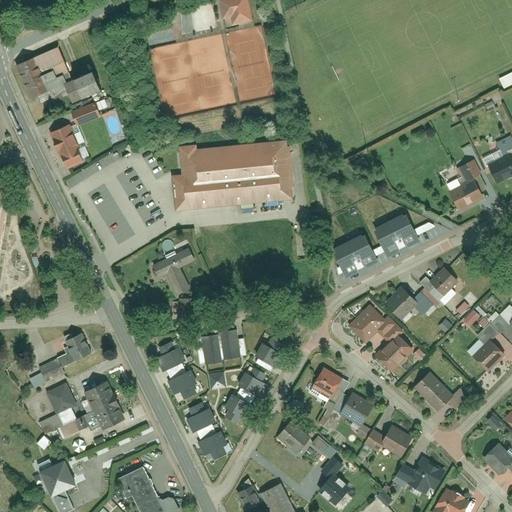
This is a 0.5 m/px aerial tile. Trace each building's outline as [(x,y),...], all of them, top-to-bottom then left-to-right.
[(253,0),(220,0),(224,21),(233,19),(235,27),(257,23),(253,0)] [(72,78),(58,47),(17,66),(33,101),(53,92),(56,99),(70,93),(75,105),(104,92),(93,68),(72,78)] [(511,72),(502,76),(507,87),(511,84),(511,72)] [(80,125),(106,116),(103,109),(110,106),(107,99),(75,111),(80,125)] [(69,123),(50,131),(67,170),(86,162),(69,123)] [(168,173),(170,208),(298,199),(293,136),(172,145),(174,173),(168,173)] [(511,170),(511,163),(506,150),(483,161),(492,180),(511,170)] [(483,177),(475,162),(464,167),(472,182),(451,192),(462,212),(487,200),(477,180),(483,177)] [(407,216),(376,232),(388,255),(418,239),(407,216)] [(377,260),(365,237),(335,252),(346,276),(377,260)] [(191,264),(185,250),(149,266),(155,279),(164,275),(174,298),(188,292),(178,269),(191,264)] [(450,280),(437,263),(423,274),(436,291),(450,280)] [(398,280),(379,298),(395,315),(414,297),(398,280)] [(373,326),(377,331),(389,320),(382,312),(378,316),(365,302),(344,322),(359,339),(373,326)] [(466,307),(457,315),(463,322),(472,314),(466,307)] [(511,311),(503,319),(511,328),(511,311)] [(449,319),(442,326),(449,331),(455,324),(449,319)] [(410,343),(389,320),(377,331),(384,338),(370,350),(384,366),(410,343)] [(88,352),(75,325),(56,334),(63,349),(32,364),(34,369),(20,375),(24,382),(88,352)] [(237,330),(221,333),(225,360),(241,358),(237,330)] [(219,333),(203,335),(206,365),(223,363),(219,333)] [(486,334),(468,351),(483,368),(501,350),(486,334)] [(287,344),(274,337),(270,344),(264,341),(256,354),(260,356),(275,365),(279,367),(287,354),(283,351),(287,344)] [(173,341),(159,347),(162,355),(157,358),(163,372),(167,370),(183,363),(187,361),(180,347),(176,349),(173,341)] [(423,347),(416,354),(423,361),(429,354),(423,347)] [(255,365),(270,374),(275,365),(260,356),(255,365)] [(171,379),(187,372),(183,363),(167,370),(171,379)] [(335,375),(319,364),(306,382),(322,394),(329,385),(335,375)] [(427,367),(408,384),(429,407),(448,391),(427,367)] [(268,376),(255,368),(250,376),(245,373),(237,386),(241,388),(256,396),(260,399),(268,385),(264,383),(268,376)] [(171,379),(169,381),(175,395),(181,392),(185,399),(197,393),(194,385),(198,383),(192,370),(187,372),(171,379)] [(225,372),(209,374),(211,390),(227,388),(225,372)] [(107,375),(79,388),(96,425),(124,412),(107,375)] [(455,384),(448,391),(453,395),(460,388),(455,384)] [(66,385),(48,394),(58,414),(72,408),(76,406),(66,385)] [(337,390),(329,385),(314,409),(322,414),(326,408),(337,390)] [(236,397),(251,405),(256,396),(241,388),(236,397)] [(368,401),(347,389),(333,412),(354,425),(368,401)] [(236,397),(233,395),(225,408),(231,412),(227,419),(239,426),(243,418),(248,421),(255,408),(251,405),(236,397)] [(83,416),(89,414),(84,400),(79,402),(82,409),(80,410),(83,416)] [(511,401),(498,414),(511,429),(511,401)] [(203,402),(189,409),(192,417),(187,419),(193,433),(197,431),(213,424),(217,422),(210,408),(206,410),(203,402)] [(77,419),(72,408),(58,414),(40,423),(46,434),(77,419)] [(324,428),(333,412),(326,408),(317,423),(324,428)] [(407,433),(387,421),(375,441),(396,453),(407,433)] [(292,423),(276,443),(296,458),(312,438),(292,423)] [(201,441),(217,433),(213,424),(197,431),(201,441)] [(371,447),(380,431),(369,424),(360,440),(371,447)] [(201,441),(199,442),(205,456),(211,453),(215,461),(227,455),(224,447),(228,445),(222,431),(217,433),(201,441)] [(47,435),(40,442),(48,449),(55,441),(47,435)] [(332,458),(339,451),(322,435),(315,443),(332,458)] [(494,437),(477,453),(496,473),(506,463),(511,470),(511,449),(508,453),(494,437)] [(78,439),(76,449),(86,451),(88,442),(78,439)] [(440,465),(416,453),(409,466),(398,461),(392,472),(405,479),(403,483),(418,490),(421,485),(429,488),(440,465)] [(67,495),(81,488),(65,456),(46,465),(54,481),(42,487),(54,511),(71,503),(67,495)] [(139,462),(111,475),(119,494),(126,491),(136,511),(152,511),(161,508),(139,462)] [(295,511),(278,476),(257,486),(270,511),(295,511)] [(364,493),(351,477),(331,493),(343,509),(364,493)] [(251,482),(233,490),(242,511),(248,511),(262,506),(251,482)] [(454,511),(464,494),(441,483),(426,511),(441,511),(442,511),(444,511),(454,511)] [(378,499),(389,509),(397,499),(387,489),(378,499)]
